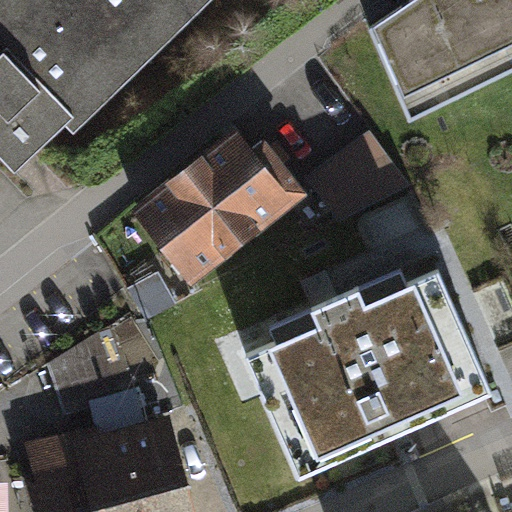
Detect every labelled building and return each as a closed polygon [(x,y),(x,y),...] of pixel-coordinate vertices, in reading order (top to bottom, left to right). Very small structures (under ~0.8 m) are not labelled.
[(0,0),(0,154),(15,170),(65,122),(73,130),(207,0),(0,0)] [(511,0),(409,0),(370,27),(403,102),(438,84),(446,100),(483,83),(475,66),(510,50),(511,52),(511,0)] [(410,184),(370,129),(306,176),(338,219),(410,184)] [(251,152),(235,132),(138,208),(192,276),(301,190),(264,142),(251,152)] [(319,322),(246,353),(299,475),(340,457),(330,433),(376,413),(386,436),(492,390),(439,269),(365,301),(358,285),(312,306),(319,322)] [(159,273),(129,289),(145,318),(174,302),(159,273)] [(113,322),(46,362),(64,411),(136,391),(113,322)] [(76,470),(87,511),(189,511),(166,424),(48,455),(54,476),(76,470)] [(54,476),(48,455),(33,459),(37,473),(25,477),(31,498),(42,495),(46,511),(87,511),(76,470),(54,476)]
